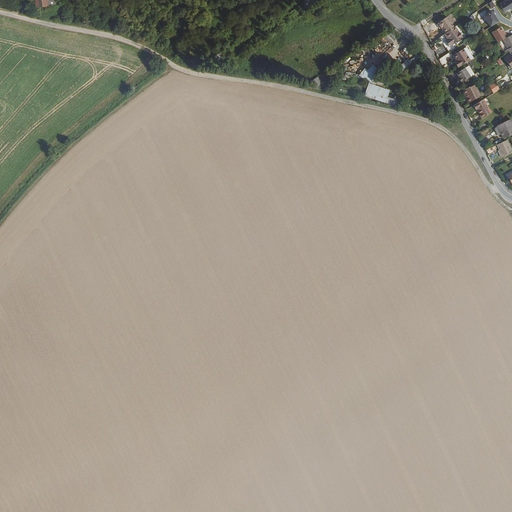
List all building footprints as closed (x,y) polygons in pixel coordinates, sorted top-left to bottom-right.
[(35,0),(38,10),(53,7),(52,0),(35,0)] [(511,7),(511,0),(503,0),(498,4),(503,12),(508,8),(509,9),(511,7)] [(497,22),(490,11),(482,16),(489,27),(497,22)] [(503,33),(499,27),(491,32),(497,42),(502,39),(506,37),(504,33),(503,33)] [(457,33),(454,28),(443,35),(446,40),(445,42),(442,44),(443,44),(446,48),(446,49),(459,39),(456,35),(457,33)] [(510,53),(511,52),(511,51),(511,37),(510,34),(506,37),(502,39),(507,48),(506,49),(508,51),(509,51),(510,53)] [(469,60),(473,58),(465,47),(462,50),(469,60)] [(460,66),(469,60),(462,50),(453,55),(455,59),(457,61),(456,62),(458,67),(460,66)] [(511,65),(511,64),(511,53),(511,52),(510,53),(501,58),(505,65),(509,62),(511,65)] [(404,69),(411,63),(407,59),(400,65),(404,69)] [(372,64),(368,70),(364,68),(358,77),(368,84),(379,69),(372,64)] [(462,82),(474,74),(468,66),(456,74),(459,77),(460,79),(459,80),(461,82),(462,82)] [(313,80),(318,85),(322,82),(317,77),(313,80)] [(393,105),(394,99),(388,97),(390,89),(368,83),(364,96),(393,105)] [(467,97),(466,98),(468,103),(480,96),(478,92),(476,92),(472,85),(469,88),(468,87),(462,90),(464,95),(465,94),(467,97)] [(491,112),(483,99),(473,105),(475,109),(477,108),(482,117),(491,112)] [(499,123),(502,129),(503,131),(502,132),(504,136),(511,132),(511,121),(511,118),(499,123)] [(511,149),(511,147),(507,138),(497,143),(503,154),(511,149)] [(495,144),(487,148),(489,153),(498,149),(495,144)]
